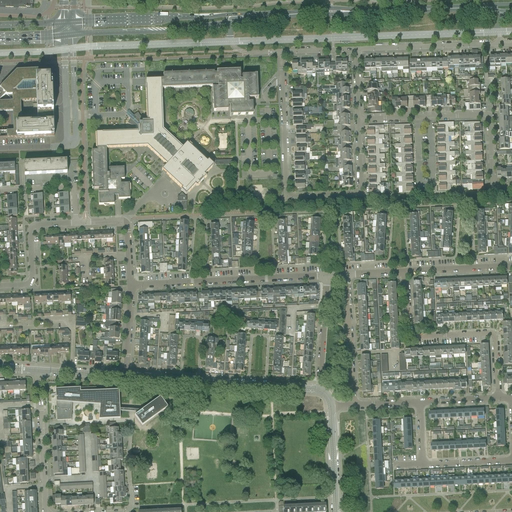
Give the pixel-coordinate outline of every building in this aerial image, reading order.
[(0,0),(0,7),(32,9),(32,8),(32,0),(0,0)] [(496,67),(495,64),(495,54),(493,54),(492,56),(490,56),(490,59),(487,59),(488,68),(496,67)] [(477,55),(475,55),(475,69),(483,68),(483,57),(480,57),(480,56),(478,56),(477,55)] [(329,60),(323,61),(324,73),(332,73),(332,71),(332,63),(329,63),(329,60)] [(335,63),(332,63),(332,71),(336,71),(341,73),(341,60),(335,60),(335,63)] [(301,71),(306,70),(306,61),(300,61),(300,64),(297,64),(297,62),(297,72),(301,72),(301,71)] [(306,72),(315,72),(315,64),(312,64),(312,61),(306,61),(306,70),(306,72)] [(318,64),(315,64),(315,72),(315,73),(324,73),(323,61),(318,61),(318,64)] [(53,105),(51,105),(51,92),(52,92),(52,70),(26,71),(18,71),(16,71),(13,75),(0,87),(0,138),(13,138),(44,137),(46,137),(50,137),(53,137),(54,136),(54,128),(52,128),(52,126),(52,124),(54,124),(53,115),(53,110),(53,106),(53,105)] [(91,159),(92,159),(92,164),(91,164),(91,165),(91,166),(91,167),(92,167),(92,171),(92,172),(91,172),(91,173),(91,174),(92,174),(92,179),(92,180),(92,181),(91,181),(91,182),(92,182),(93,186),(92,187),(92,188),(92,189),(102,189),(102,191),(98,191),(99,205),(104,205),(105,206),(106,206),(107,206),(108,206),(108,205),(109,205),(114,205),(114,202),(114,199),(118,199),(120,199),(130,199),(129,184),(121,184),(120,180),(124,180),(124,168),(119,168),(118,168),(118,167),(117,167),(116,167),(115,167),(114,168),(113,168),(108,168),(109,170),(106,170),(105,149),(106,148),(147,147),(167,165),(162,170),(182,189),(181,190),(186,195),(195,185),(197,187),(200,182),(202,181),(206,177),(204,175),(213,165),(208,160),(207,162),(191,147),(188,145),(188,144),(187,144),(187,143),(187,144),(184,146),(182,148),(162,130),(161,89),(214,86),(214,88),(212,88),(212,89),(212,90),(213,90),(213,91),(213,96),(212,96),(212,97),(213,97),(213,98),(213,99),(213,103),(212,103),(213,104),(213,105),(213,106),(214,106),(214,111),(220,111),(228,111),(228,107),(230,106),(230,117),(230,114),(233,114),(233,116),(234,116),(237,115),(237,116),(238,116),(238,114),(240,114),(240,115),(245,115),(245,116),(245,114),(248,114),(248,115),(253,115),(252,103),(252,99),(255,99),(258,99),(258,98),(258,97),(257,97),(257,96),(257,91),(258,91),(258,90),(257,90),(257,89),(257,88),(256,84),(258,84),(258,83),(257,83),(257,82),(257,81),(256,81),(256,76),(242,76),(242,81),(240,81),(240,71),(239,71),(238,71),(237,71),(237,72),(232,72),(232,71),(231,71),(230,71),(230,72),(225,72),(225,71),(224,71),(223,71),(223,72),(222,72),(220,72),(217,72),(217,74),(214,74),(214,73),(208,73),(208,72),(207,72),(206,72),(205,72),(204,72),(203,72),(203,73),(191,73),(190,73),(189,72),(188,72),(187,73),(186,73),(186,74),(174,74),(174,73),(173,73),(172,73),(171,73),(170,73),(170,74),(169,74),(163,74),(163,80),(145,80),(146,87),(147,87),(147,88),(146,88),(147,119),(145,119),(144,116),(140,117),(138,113),(133,115),(131,114),(131,113),(131,114),(131,115),(130,115),(129,116),(129,117),(128,116),(128,117),(131,119),(129,124),(128,123),(133,126),(132,129),(131,129),(135,130),(135,132),(127,133),(127,134),(120,134),(120,133),(119,133),(119,134),(112,134),(112,133),(112,134),(105,134),(104,134),(102,135),(102,133),(96,133),(96,134),(97,134),(97,138),(96,138),(97,138),(97,141),(96,141),(97,141),(97,144),(96,144),(96,145),(97,144),(97,148),(97,151),(91,151),(92,156),(91,157),(91,158),(91,159)] [(468,85),(468,90),(480,89),(480,84),(478,84),(478,80),(469,81),(469,85),(468,85)] [(367,88),(367,93),(379,93),(379,88),(377,88),(377,84),(368,84),(368,88),(367,88)] [(329,86),(322,87),(322,90),(329,89),(329,90),(336,89),(336,94),(346,94),(349,94),(348,88),(345,88),(345,85),(337,86),(335,86),(329,86)] [(292,93),(292,98),(303,98),(305,97),(305,96),(303,95),(303,89),(301,89),(295,89),(295,92),(292,93)] [(470,94),(470,99),(479,98),(479,95),(480,95),(480,89),(468,90),(468,94),(470,94)] [(369,99),(369,102),(378,102),(378,97),(381,97),(381,93),(379,93),(367,93),(367,99),(369,99)] [(336,94),(336,103),(338,103),(349,103),(349,97),(346,97),(346,94),(336,94)] [(442,97),(437,97),(438,106),(441,106),(441,107),(444,107),(444,106),(447,106),(446,99),(446,95),(442,95),(442,97)] [(451,95),(446,95),(446,99),(447,106),(449,105),(449,107),(451,107),(452,107),(452,106),(456,105),(456,100),(455,96),(451,97),(451,95)] [(406,98),(401,98),(402,107),(405,107),(405,109),(411,108),(410,96),(406,97),(406,98)] [(415,96),(410,96),(411,108),(416,108),(416,107),(420,107),(419,98),(415,98),(415,96)] [(424,98),(419,98),(420,107),(423,107),(423,108),(429,108),(428,96),(424,96),(424,98)] [(433,96),(428,96),(429,108),(434,108),(434,106),(438,106),(437,97),(433,97),(433,96)] [(402,107),(401,98),(397,98),(397,97),(392,97),(392,109),(398,109),(398,107),(402,107)] [(292,102),(292,107),(295,107),(301,107),(301,104),(304,103),(303,98),(292,98),(292,99),(295,98),(295,101),(292,102)] [(479,98),(470,99),(470,103),(469,103),(469,110),(481,110),(480,102),(479,102),(479,98)] [(369,106),(368,106),(368,112),(380,112),(381,112),(381,106),(380,106),(378,106),(378,102),(369,102),(369,106)] [(336,106),(334,106),(334,112),(336,112),(344,112),(344,109),(349,109),(349,103),(338,103),(338,104),(338,106),(336,106)] [(296,110),(292,111),(292,116),(296,116),(304,116),(308,116),(307,112),(304,112),(304,107),(301,107),(295,107),(296,110)] [(344,112),(336,112),(337,117),(338,117),(339,121),(350,120),(350,115),(347,115),(345,115),(344,112)] [(293,125),(298,125),(302,125),(302,122),(304,121),(304,116),(296,116),(296,119),(293,120),(293,125)] [(339,124),(337,124),(337,129),(345,129),(345,126),(348,126),(350,126),(350,120),(339,121),(339,124)] [(438,127),(437,127),(437,133),(439,133),(440,133),(448,133),(448,127),(454,127),(454,123),(454,122),(438,123),(440,123),(440,127),(438,127)] [(480,122),(464,123),(465,127),(468,127),(468,132),(470,132),(479,132),(480,132),(482,132),(481,125),(480,125),(478,125),(478,122),(480,122)] [(299,128),(295,129),(295,134),(299,134),(305,134),(305,130),(307,130),(310,130),(310,128),(313,128),(313,125),(307,125),(302,125),(298,125),(299,128)] [(367,129),(367,136),(370,136),(378,135),(378,130),(384,130),(384,128),(386,128),(386,125),(384,125),(368,126),(370,126),(370,129),(367,129)] [(410,125),(394,125),(395,129),(400,129),(400,135),(409,134),(410,134),(412,134),(411,128),(410,128),(408,128),(408,125),(410,125)] [(345,129),(337,129),(337,131),(337,135),(339,135),(339,138),(350,138),(350,132),(348,132),(345,132),(345,129)] [(468,132),(465,132),(465,136),(471,136),(471,142),(479,142),(481,141),(482,141),(482,135),(480,135),(479,135),(479,132),(470,132),(468,132)] [(439,136),(437,136),(438,143),(439,143),(441,143),(449,143),(449,142),(449,137),(454,137),(454,133),(448,133),(440,133),(440,136),(439,136)] [(299,137),(296,138),(296,143),(299,143),(308,143),(310,143),(310,139),(307,139),(307,134),(305,134),(299,134),(299,137)] [(400,135),(395,135),(395,139),(401,139),(401,144),(409,144),(411,144),(412,144),(412,137),(410,137),(409,138),(409,134),(400,135)] [(370,139),(367,139),(368,145),(369,145),(371,145),(379,145),(378,139),(379,139),(384,139),(384,135),(378,135),(370,136),(370,139)] [(339,141),(337,141),(338,147),(346,146),(346,144),(348,143),(351,143),(350,138),(348,138),(339,138),(339,141)] [(439,146),(438,146),(438,152),(439,152),(441,152),(449,152),(449,147),(455,146),(455,143),(454,142),(449,143),(441,143),(441,146),(439,146)] [(471,142),(465,142),(465,146),(468,146),(468,152),(471,151),(479,151),(481,151),(482,151),(482,145),(481,145),(479,145),(479,142),(471,142)] [(296,146),(296,152),(305,152),(305,148),(308,148),(308,143),(296,143),(299,143),(299,146),(296,146)] [(401,144),(395,144),(395,149),(401,148),(401,154),(409,154),(411,154),(412,153),(412,147),(411,147),(409,147),(409,144),(401,144)] [(369,149),(368,149),(368,155),(369,155),(371,155),(379,155),(379,149),(385,149),(384,147),(384,145),(379,145),(371,145),(371,148),(369,149)] [(346,146),(338,147),(338,152),(340,152),(340,155),(351,155),(351,149),(349,149),(346,150),(346,146)] [(468,152),(465,152),(466,156),(471,155),(471,161),(480,161),(481,161),(483,161),(482,154),(481,154),(479,154),(479,151),(471,151),(468,152)] [(297,155),(294,156),(294,161),(297,161),(306,161),(308,161),(308,155),(306,155),(305,152),(297,152),(297,155)] [(439,156),(438,156),(438,162),(440,162),(441,162),(450,162),(449,156),(455,156),(455,155),(459,155),(458,152),(455,152),(449,152),(441,152),(441,156),(439,156)] [(369,158),(368,158),(368,165),(370,165),(371,164),(379,164),(379,159),(385,158),(385,154),(379,155),(371,155),(371,158),(369,158)] [(401,154),(395,154),(396,158),(401,158),(401,163),(410,163),(411,163),(413,163),(412,157),(411,157),(409,157),(409,154),(401,154)] [(338,161),(336,161),(336,164),(346,164),(346,161),(349,161),(351,161),(351,155),(349,155),(340,155),(340,159),(338,159),(338,161)] [(23,163),(24,175),(41,174),(41,173),(46,173),(46,174),(47,174),(67,173),(67,161),(59,161),(45,162),(37,162),(31,163),(31,162),(23,163)] [(298,164),(294,165),(294,170),(294,171),(298,170),(307,170),(307,166),(306,166),(306,161),(297,161),(298,164)] [(440,165),(438,165),(439,172),(440,172),(442,172),(450,171),(450,166),(455,166),(455,164),(458,164),(458,161),(455,162),(450,162),(441,162),(441,165),(440,165)] [(471,161),(466,161),(466,165),(467,165),(472,165),(472,171),(480,170),(482,170),(483,170),(483,164),(481,164),(480,164),(480,161),(471,161)] [(14,163),(9,164),(9,172),(15,172),(15,175),(18,175),(18,165),(15,165),(14,163)] [(401,163),(396,164),(396,167),(396,168),(402,167),(402,173),(410,173),(412,173),(413,173),(413,166),(411,166),(410,166),(410,163),(401,163)] [(346,164),(336,164),(336,168),(338,168),(338,170),(339,170),(339,173),(351,172),(351,167),(346,167),(346,164)] [(370,168),(369,168),(369,174),(370,174),(372,174),(380,174),(380,168),(385,168),(385,164),(380,164),(379,164),(371,164),(371,168),(370,168)] [(501,167),(497,167),(497,175),(497,178),(501,178),(507,178),(507,169),(506,169),(501,170),(501,167)] [(298,173),(294,174),(295,179),(298,179),(304,179),(308,179),(308,175),(306,175),(306,170),(298,170),(298,173)] [(468,171),(466,171),(466,175),(472,175),(472,180),(483,180),(483,173),(482,173),(480,173),(480,170),(472,171),(468,171)] [(440,175),(439,175),(439,181),(440,181),(442,181),(450,181),(450,175),(456,175),(456,171),(450,171),(442,172),(442,175),(440,175)] [(339,182),(340,182),(352,181),(349,181),(349,178),(352,178),(351,172),(339,173),(340,176),(339,176),(339,182)] [(402,173),(396,173),(396,177),(402,177),(402,183),(410,182),(413,182),(413,176),(412,176),(410,176),(410,173),(402,173)] [(370,177),(369,177),(369,184),(370,184),(372,184),(380,183),(380,178),(386,178),(385,174),(380,174),(372,174),(372,177),(370,177)] [(308,185),(308,179),(298,179),(298,182),(295,183),(295,189),(298,188),(299,192),(302,192),(302,188),(304,188),(304,185),(308,185)] [(466,180),(462,181),(462,185),(467,184),(468,184),(468,191),(472,191),(472,190),(484,190),(483,183),(483,180),(472,180),(466,180)] [(440,184),(439,184),(439,191),(451,191),(450,185),(456,185),(456,181),(450,181),(442,181),(442,184),(440,184)] [(402,183),(397,183),(397,187),(399,187),(399,193),(402,193),(402,192),(414,192),(413,185),(410,185),(410,182),(402,183)] [(370,187),(369,187),(369,194),(380,193),(380,187),(386,187),(386,183),(380,183),(372,184),(372,187),(370,187)] [(186,198),(182,193),(177,198),(178,198),(178,210),(186,210),(186,201),(186,198)] [(416,214),(410,214),(410,220),(420,220),(419,212),(418,212),(418,209),(416,209),(416,212),(415,212),(416,214)] [(477,211),(477,217),(484,217),(484,212),(489,212),(488,209),(482,209),(483,211),(477,211)] [(345,218),(344,218),(344,224),(351,223),(353,223),(352,212),(345,213),(345,218)] [(277,221),(277,227),(287,227),(286,219),(283,219),(283,221),(277,221)] [(152,222),(138,223),(139,223),(139,229),(139,236),(147,235),(147,229),(148,229),(148,228),(152,228),(152,227),(152,222)] [(52,244),(52,236),(46,237),(46,238),(43,238),(43,245),(52,244)] [(384,246),(377,245),(377,251),(376,251),(375,255),(381,256),(381,252),(383,252),(384,246)] [(419,250),(412,251),(412,257),(416,257),(416,259),(421,258),(421,254),(419,254),(419,250)] [(353,254),(345,254),(346,260),(349,260),(349,262),(355,262),(355,257),(353,257),(353,254)] [(285,257),(279,257),(279,264),(280,264),(280,266),(283,265),(287,265),(287,257),(285,257)] [(104,259),(105,268),(113,268),(113,262),(112,262),(112,259),(104,259)] [(16,267),(8,267),(9,277),(16,276),(16,273),(17,273),(16,267)] [(413,286),(413,288),(421,288),(421,281),(423,281),(423,277),(418,278),(414,282),(413,282),(413,285),(412,285),(412,286),(413,286)] [(357,288),(357,289),(358,289),(358,291),(366,290),(365,286),(367,286),(367,280),(360,281),(360,284),(357,285),(357,288)] [(311,287),(309,287),(309,296),(317,295),(318,295),(318,288),(315,288),(315,285),(311,285),(311,287)] [(112,293),(111,298),(121,299),(122,296),(121,296),(121,293),(118,293),(118,289),(110,289),(110,293),(112,293)] [(260,291),(258,292),(258,298),(261,298),(267,298),(267,297),(266,289),(260,290),(260,291)] [(255,290),(249,290),(249,299),(258,298),(258,292),(255,292),(255,290)] [(201,293),(198,293),(198,300),(203,299),(204,301),(206,301),(206,302),(207,302),(207,301),(207,292),(201,293)] [(196,293),(190,293),(190,303),(199,303),(198,300),(198,293),(196,293)] [(148,304),(147,295),(141,296),(141,297),(140,297),(138,298),(139,304),(148,304)] [(109,303),(109,307),(117,307),(117,304),(120,304),(121,301),(121,299),(111,298),(111,303),(109,303)] [(105,306),(105,310),(105,315),(106,315),(120,316),(120,313),(120,310),(117,310),(117,307),(109,307),(105,306)] [(304,321),(306,321),(313,321),(313,315),(310,315),(311,312),(296,312),(296,316),(304,316),(304,321)] [(105,320),(105,324),(116,324),(116,321),(119,322),(119,319),(120,319),(120,316),(106,315),(105,320)] [(242,318),(241,323),(245,323),(245,328),(251,329),(252,321),(252,319),(242,318)] [(175,325),(174,328),(174,331),(177,331),(177,330),(183,330),(184,321),(178,320),(175,319),(175,322),(175,325)] [(270,320),(269,330),(275,330),(276,329),(278,329),(278,324),(278,321),(270,320)] [(109,330),(109,333),(119,333),(119,331),(119,328),(115,327),(116,324),(105,324),(103,324),(103,328),(107,328),(106,330),(109,330)] [(99,339),(99,341),(105,341),(107,341),(108,341),(108,342),(114,342),(115,339),(118,339),(118,336),(119,336),(119,333),(109,333),(105,332),(105,337),(105,338),(101,338),(99,339)] [(92,351),(92,359),(95,359),(94,362),(98,363),(101,363),(101,358),(101,353),(100,353),(101,352),(99,352),(99,350),(98,349),(96,349),(96,347),(92,346),(92,348),(92,351)] [(104,347),(103,358),(106,358),(106,361),(109,361),(109,362),(111,362),(112,352),(112,349),(107,349),(107,347),(104,347)] [(75,349),(74,358),(77,358),(77,361),(80,361),(80,362),(83,362),(83,352),(83,351),(83,350),(80,349),(75,349)] [(83,352),(83,362),(85,362),(88,362),(89,359),(92,359),(92,351),(89,351),(83,351),(83,352)] [(138,358),(138,364),(141,364),(141,368),(148,368),(148,364),(148,362),(147,362),(147,358),(145,358),(138,358)] [(243,365),(234,364),(233,364),(233,367),(236,367),(235,371),(234,371),(234,374),(239,374),(240,371),(242,371),(243,365)] [(280,367),(273,367),(272,373),(276,373),(276,376),(281,376),(281,368),(280,367)] [(507,374),(503,374),(503,379),(503,384),(507,384),(507,385),(511,384),(511,385),(511,384),(511,373),(507,373),(507,374)] [(490,380),(482,381),(482,392),(485,392),(489,387),(490,387),(490,383),(491,383),(490,383),(490,380)] [(370,385),(363,386),(363,389),(363,392),(367,392),(367,393),(367,394),(373,393),(372,386),(370,386),(370,385)] [(57,421),(64,420),(71,420),(72,403),(99,405),(99,420),(120,419),(120,413),(120,412),(120,410),(119,390),(80,392),(80,388),(55,389),(57,421)] [(142,426),(168,407),(160,397),(141,411),(140,412),(138,413),(137,414),(134,416),(142,426)] [(109,426),(109,434),(121,433),(118,433),(118,428),(117,428),(117,425),(115,426),(109,426)] [(51,436),(52,437),(63,436),(63,432),(66,431),(66,428),(55,429),(55,431),(54,431),(54,436),(51,436)] [(67,468),(53,469),(53,474),(54,474),(55,476),(67,476),(67,472),(67,471),(67,468)] [(60,498),(60,495),(52,495),(52,502),(55,502),(55,504),(61,504),(60,498)]
